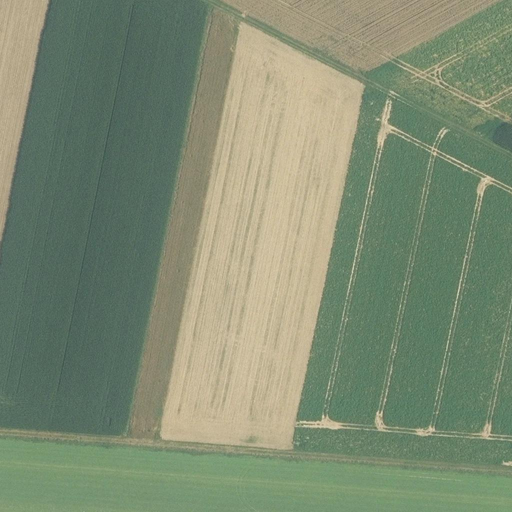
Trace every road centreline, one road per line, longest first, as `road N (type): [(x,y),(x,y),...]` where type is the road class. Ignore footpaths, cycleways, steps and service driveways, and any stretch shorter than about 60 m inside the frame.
road 1 (track): [(511,473),(0,433)]
road 2 (track): [(204,0),(511,157)]
road 3 (track): [(511,13),(377,87)]
